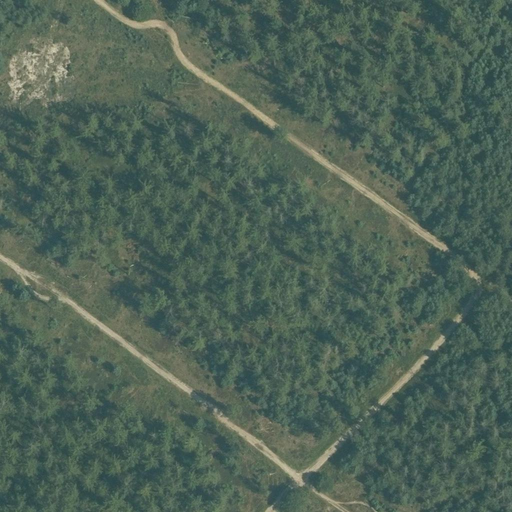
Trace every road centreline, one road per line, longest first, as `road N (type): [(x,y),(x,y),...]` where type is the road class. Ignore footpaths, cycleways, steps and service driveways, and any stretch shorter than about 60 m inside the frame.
road 1 (track): [(98,0),(127,22),(170,31),(184,60),(487,281)]
road 2 (track): [(0,255),(320,496)]
road 3 (track): [(487,281),(417,366),(270,511)]
